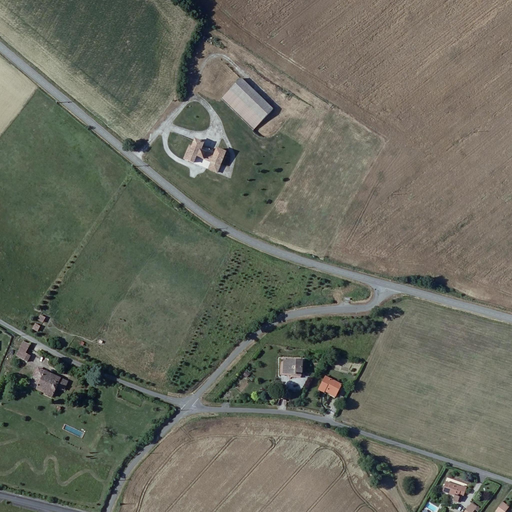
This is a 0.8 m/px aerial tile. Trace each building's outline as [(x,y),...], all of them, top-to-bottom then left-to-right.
[(221,98),(254,130),(273,110),(241,78),(221,98)] [(205,142),(195,139),(192,148),(189,147),(184,159),(195,164),(198,157),(211,163),(208,170),(219,174),(228,152),(217,148),(214,155),(202,150),(205,142)] [(37,320),(43,323),(46,317),(41,314),(37,320)] [(38,332),(41,325),(35,322),(32,329),(38,332)] [(26,343),(20,356),(30,362),(32,357),(28,355),(31,347),(26,343)] [(312,376),(313,364),(295,362),(294,376),(307,378),(307,375),(312,376)] [(70,384),(46,373),(44,377),(38,374),(33,388),(56,397),(60,389),(67,391),(70,384)] [(335,394),(345,398),(350,389),(334,382),(329,392),(334,396),(335,394)] [(465,486),(452,483),(451,487),(446,485),(443,492),(462,497),(465,486)]
